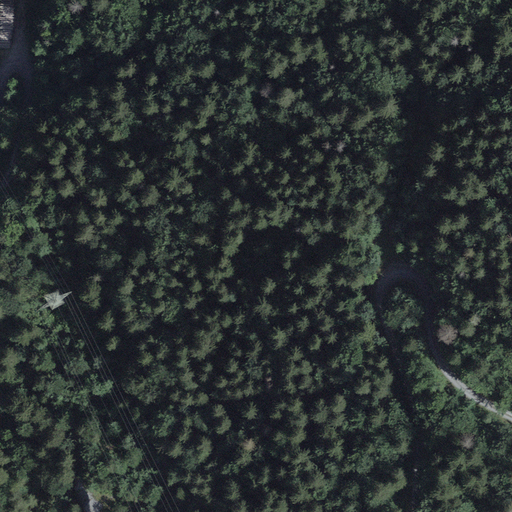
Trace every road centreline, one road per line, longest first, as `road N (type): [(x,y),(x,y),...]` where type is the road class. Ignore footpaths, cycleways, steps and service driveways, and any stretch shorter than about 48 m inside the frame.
road 1 (track): [(511,415),(448,371),(418,281),(405,274),(389,279),(381,307),(418,428),(414,511)]
road 2 (track): [(0,101),(4,68),(15,59),(32,72),(0,188)]
road 3 (track): [(396,275),(388,223),(423,94)]
